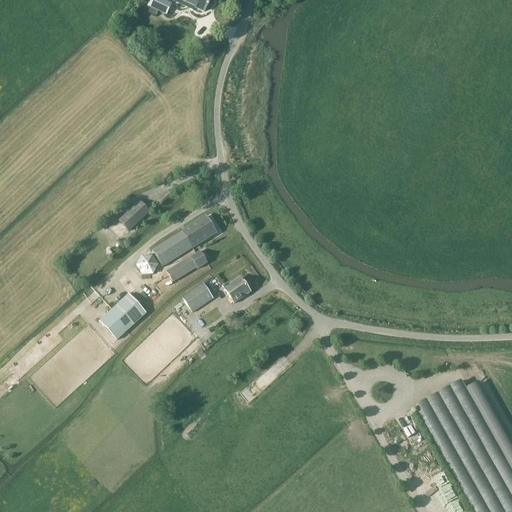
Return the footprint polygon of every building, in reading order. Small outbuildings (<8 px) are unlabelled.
[(203,13),(209,0),(173,0),(173,1),(192,10),(193,8),(203,13)] [(167,15),(171,6),(160,1),(156,10),(167,15)] [(128,231),(149,212),(139,202),(119,220),(128,231)] [(152,250),(162,267),(216,233),(205,217),(152,250)] [(197,269),(207,263),(199,251),(166,272),(172,282),(196,268),(197,269)] [(234,303),(249,292),(240,278),(224,289),(234,303)] [(202,284),(182,298),(191,312),(211,298),(202,284)] [(145,314),(129,295),(99,322),(116,341),(145,314)] [(416,408),(474,511),(511,511),(511,443),(479,384),(468,391),(463,382),(416,408)]
